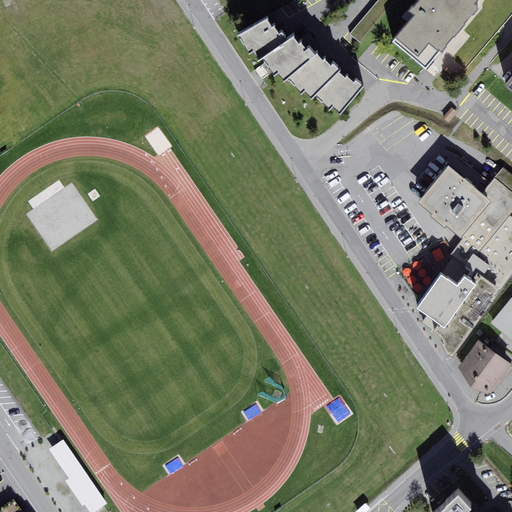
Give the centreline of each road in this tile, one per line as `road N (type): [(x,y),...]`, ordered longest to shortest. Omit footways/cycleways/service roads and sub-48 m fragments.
road 1 (residential): [(191,0),(480,422)]
road 2 (residential): [(380,511),(480,422)]
